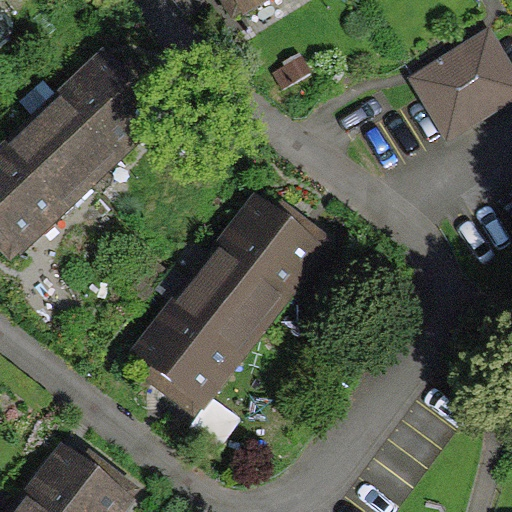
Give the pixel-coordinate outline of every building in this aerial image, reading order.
[(293,0),(202,0),(231,42),(293,0)] [(511,107),(511,82),(487,40),(409,87),(445,147),(511,107)] [(153,129),(92,60),(6,135),(68,205),(153,129)] [(0,266),(68,205),(6,135),(0,141),(0,266)] [(244,208),(182,289),(255,343),(315,264),(244,208)] [(193,426),(255,343),(182,289),(120,372),(193,426)] [(122,511),(135,495),(55,439),(2,511),(122,511)]
